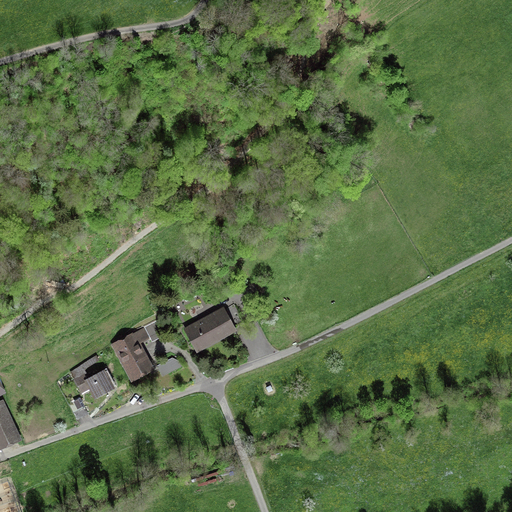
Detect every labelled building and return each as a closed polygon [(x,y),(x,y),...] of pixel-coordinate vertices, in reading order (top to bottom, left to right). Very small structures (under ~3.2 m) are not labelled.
[(204,323),(203,322),(186,331),(196,350),(244,323),(234,305),(224,310),(223,308),(206,318),(208,321),(204,323)] [(164,333),(158,320),(145,327),(152,340),(164,333)] [(115,344),(132,377),(150,368),(133,334),(115,344)] [(173,370),(181,366),(178,361),(172,358),(168,361),(173,370)] [(85,362),(71,372),(82,392),(91,387),(95,397),(112,388),(104,372),(87,381),(81,369),(87,365),(85,362)] [(77,418),(88,413),(81,399),(70,405),(77,418)] [(0,445),(18,438),(2,404),(0,404),(0,445)]
